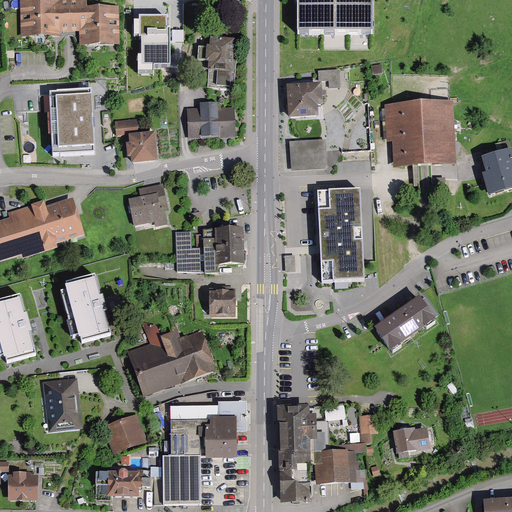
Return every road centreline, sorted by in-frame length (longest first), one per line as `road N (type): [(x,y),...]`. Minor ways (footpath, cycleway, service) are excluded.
road 1 (residential): [(511,225),(444,249),(339,321),(265,332)]
road 2 (residential): [(265,156),(128,180),(0,179)]
road 3 (secondary): [(265,156),(265,332)]
road 4 (secondary): [(266,0),(265,156)]
road 5 (residential): [(137,411),(199,391),(264,391)]
road 6 (secondary): [(264,391),(264,511)]
